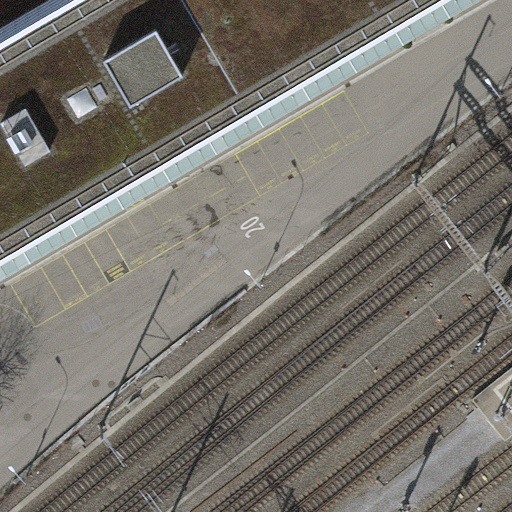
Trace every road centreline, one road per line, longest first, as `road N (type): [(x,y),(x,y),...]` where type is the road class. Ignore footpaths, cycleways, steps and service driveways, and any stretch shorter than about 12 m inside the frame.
road 1 (residential): [(384,155),(44,377)]
road 2 (residential): [(384,155),(511,41)]
